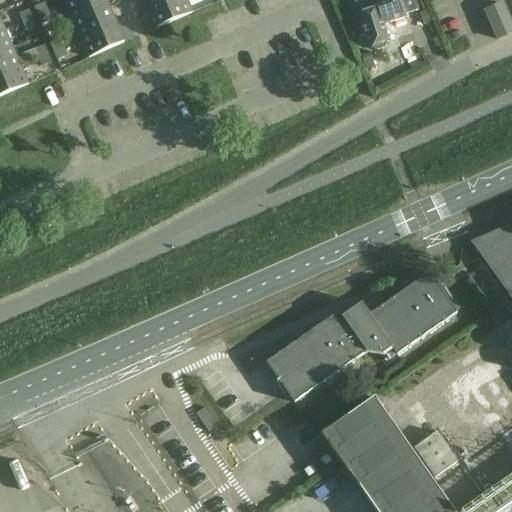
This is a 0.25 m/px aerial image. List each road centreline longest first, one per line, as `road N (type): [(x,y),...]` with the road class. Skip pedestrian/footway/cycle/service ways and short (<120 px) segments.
road 1 (secondary): [(0,398),(511,175)]
road 2 (residential): [(193,230),(298,162),(511,46)]
road 3 (unclassified): [(0,312),(193,230)]
